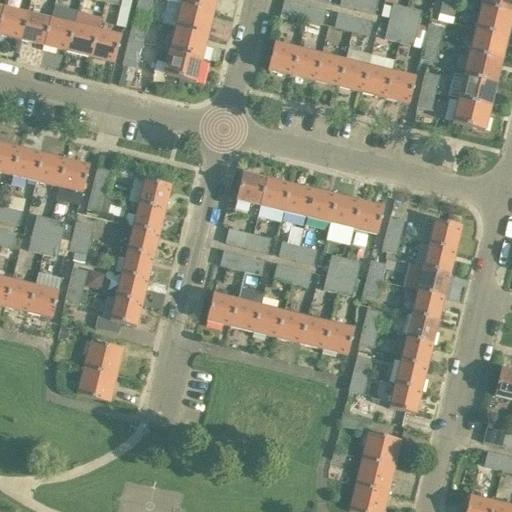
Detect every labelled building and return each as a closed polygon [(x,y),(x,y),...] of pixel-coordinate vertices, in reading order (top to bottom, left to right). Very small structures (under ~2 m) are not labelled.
[(153,0),(137,0),(134,12),(149,16),(153,0)] [(181,0),(180,5),(213,13),(215,0),(181,0)] [(356,12),(359,0),(340,0),(339,7),(356,12)] [(378,1),(373,0),(359,0),(356,12),(374,16),(378,1)] [(457,2),(448,0),(441,0),(438,16),(453,20),(457,2)] [(511,0),(481,0),(480,7),(511,15),(511,0)] [(304,22),(308,7),(283,1),(279,16),(304,22)] [(180,5),(174,29),(207,37),(213,13),(180,5)] [(392,5),(388,23),(402,26),(406,9),(392,5)] [(325,12),(308,7),(304,22),(322,27),(325,12)] [(511,15),(480,7),(474,31),(507,39),(511,18),(511,15)] [(3,9),(0,20),(0,36),(20,42),(26,15),(3,9)] [(406,9),(402,26),(417,30),(421,13),(406,9)] [(93,28),(96,17),(77,11),(74,23),(93,28)] [(351,34),(355,19),(337,14),(333,29),(351,34)] [(26,15),(20,42),(43,47),(50,21),(26,15)] [(355,19),(351,34),(368,38),(372,23),(355,19)] [(73,26),(50,21),(43,47),(66,53),(73,26)] [(127,41),(142,45),(147,28),(132,23),(127,41)] [(402,26),(388,23),(383,41),(398,44),(402,26)] [(427,25),(423,43),(438,47),(443,29),(427,25)] [(73,26),(66,53),(90,59),(96,32),(73,26)] [(402,26),(398,44),(412,48),(417,30),(402,26)] [(207,37),(174,29),(169,52),(201,60),(207,37)] [(507,39),(474,31),(469,54),(501,62),(507,39)] [(120,38),(96,32),(90,59),(114,65),(120,38)] [(142,45),(127,41),(121,66),(136,70),(142,45)] [(438,47),(423,43),(419,61),(434,64),(438,47)] [(291,78),(297,51),(274,45),(267,72),(291,78)] [(297,51),(291,78),(314,83),(321,57),(297,51)] [(201,60),(169,52),(163,76),(195,84),(201,60)] [(387,70),(390,59),(365,53),(362,64),(387,70)] [(501,62),(469,54),(463,77),(496,85),(501,62)] [(344,62),(321,57),(314,83),(337,89),(344,62)] [(367,68),(344,62),(337,89),(361,95),(367,68)] [(391,74),(367,68),(361,95),(384,100),(391,74)] [(415,79),(391,74),(384,100),(408,106),(415,79)] [(424,74),(420,92),(434,95),(439,78),(424,74)] [(496,85),(463,77),(457,101),(490,109),(496,85)] [(434,95),(420,92),(415,109),(430,113),(434,95)] [(490,109),(457,101),(451,125),(484,133),(490,109)] [(0,146),(0,174),(11,178),(18,151),(0,146)] [(18,151),(11,178),(35,183),(41,156),(18,151)] [(65,162),(41,156),(35,183),(58,189),(65,162)] [(89,168),(65,162),(58,189),(82,195),(89,168)] [(96,169),(91,190),(106,194),(111,173),(96,169)] [(259,208),(265,181),(242,175),(235,202),(259,208)] [(144,181),(138,205),(164,212),(170,188),(144,181)] [(289,187),(265,181),(259,208),(282,213),(289,187)] [(289,187),(282,213),(306,219),(312,192),(289,187)] [(106,194),(91,190),(86,211),(101,215),(106,194)] [(336,198),(312,192),(306,219),(329,225),(336,198)] [(336,198),(329,225),(352,230),(359,204),(336,198)] [(383,210),(359,204),(352,230),(377,236),(383,210)] [(138,205),(132,228),(159,235),(164,212),(138,205)] [(22,213),(4,209),(0,223),(18,228),(22,213)] [(46,238),(50,221),(36,217),(31,235),(46,238)] [(385,235),(399,239),(404,221),(389,218),(385,235)] [(50,221),(46,238),(60,242),(65,224),(50,221)] [(434,222),(428,246),(455,252),(461,229),(434,222)] [(74,224),(71,238),(89,243),(93,228),(74,224)] [(159,235),(132,228),(126,252),(153,258),(159,235)] [(245,250),(249,235),(228,230),(225,245),(245,250)] [(0,231),(0,246),(12,250),(16,235),(0,231)] [(349,231),(345,243),(369,249),(372,237),(349,231)] [(46,238),(31,235),(27,252),(42,256),(46,238)] [(249,235),(245,250),(266,255),(270,240),(249,235)] [(399,239),(385,235),(380,253),(395,257),(399,239)] [(60,242),(46,238),(42,256),(56,260),(60,242)] [(89,243),(71,238),(67,253),(85,257),(89,243)] [(295,263),(299,248),(281,243),(278,258),(295,263)] [(455,252),(428,246),(422,269),(449,276),(455,252)] [(316,252),(299,248),(295,263),(313,267),(316,252)] [(153,258),(126,252),(121,275),(147,282),(153,258)] [(240,272),(244,258),(223,253),(219,267),(240,272)] [(330,257),(326,274),(341,278),(345,260),(330,257)] [(244,258),(240,272),(261,277),(264,263),(244,258)] [(345,260),(341,278),(355,281),(360,264),(345,260)] [(370,262),(365,280),(380,284),(385,266),(370,262)] [(290,285),(293,270),(276,266),(272,280),(290,285)] [(72,269),(68,287),(82,290),(87,273),(72,269)] [(449,276),(422,269),(417,293),(443,299),(449,276)] [(311,274),(293,270),(290,285),(307,289),(311,274)] [(99,291),(103,276),(89,272),(85,287),(99,291)] [(341,278),(326,274),(322,292),(336,295),(341,278)] [(147,282),(121,275),(115,298),(141,305),(147,282)] [(341,278),(336,295),(351,299),(355,281),(341,278)] [(11,282),(0,279),(0,307),(4,309),(11,282)] [(380,284),(365,280),(361,298),(376,301),(380,284)] [(34,288),(11,282),(4,309),(28,314),(34,288)] [(82,290),(68,287),(63,305),(78,308),(82,290)] [(34,288),(28,314),(52,320),(58,294),(34,288)] [(417,293),(411,316),(438,322),(443,299),(417,293)] [(236,302),(212,296),(206,323),(229,329),(236,302)] [(115,298),(109,321),(97,318),(94,330),(117,336),(120,325),(136,329),(141,305),(115,298)] [(236,302),(229,329),(253,334),(259,308),(236,302)] [(283,314),(259,308),(253,334),(276,340),(283,314)] [(362,329),(377,332),(381,315),(366,311),(362,329)] [(283,314),(276,340),(299,346),(306,320),(283,314)] [(411,316),(405,339),(432,346),(438,322),(411,316)] [(306,320),(299,346),(322,352),(329,326),(306,320)] [(70,328),(60,326),(57,338),(67,340),(70,328)] [(353,332),(329,326),(322,352),(346,358),(353,332)] [(377,332),(362,329),(357,346),(372,350),(377,332)] [(405,339),(399,363),(426,369),(432,346),(405,339)] [(122,350),(89,342),(83,369),(116,377),(122,350)] [(356,358),(352,375),(366,379),(370,361),(356,358)] [(426,369),(399,363),(394,386),(421,392),(426,369)] [(83,369),(76,396),(109,404),(113,387),(116,377),(83,369)] [(511,401),(511,373),(500,371),(494,397),(511,401)] [(347,393),(362,396),(366,379),(352,375),(347,393)] [(421,392),(394,386),(388,410),(415,416),(421,392)] [(369,434),(371,420),(343,413),(339,428),(369,434)] [(506,450),(510,435),(485,429),(482,444),(506,450)] [(367,435),(361,459),(361,460),(394,468),(397,456),(400,443),(367,435)] [(343,464),(345,457),(333,453),(331,461),(343,464)] [(501,472),(504,457),(486,453),(483,467),(501,472)] [(501,472),(511,475),(511,459),(504,457),(501,472)] [(361,460),(355,486),(354,486),(387,494),(394,468),(361,460)] [(354,486),(348,511),(383,511),(387,494),(354,486)] [(490,511),(493,504),(469,498),(465,511),(490,511)]
